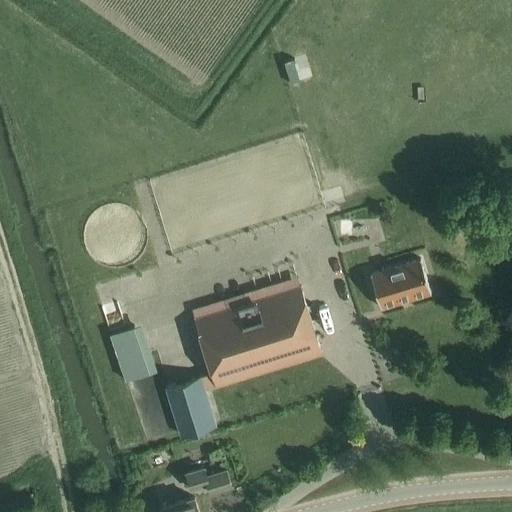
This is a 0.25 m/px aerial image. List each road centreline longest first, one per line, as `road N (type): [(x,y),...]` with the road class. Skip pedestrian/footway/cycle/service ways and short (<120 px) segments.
road 1 (track): [(0,259),(68,511)]
road 2 (secondary): [(315,511),(378,492),(511,484)]
